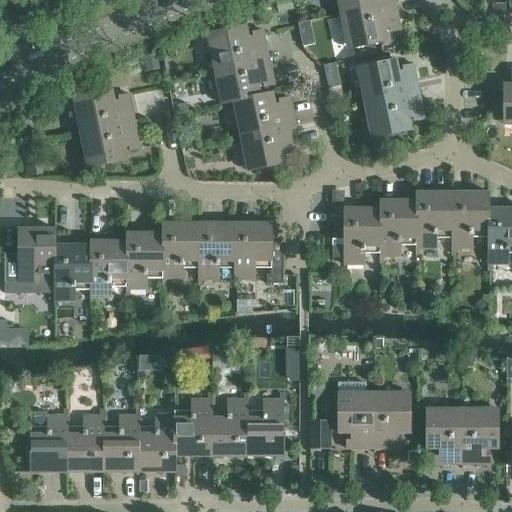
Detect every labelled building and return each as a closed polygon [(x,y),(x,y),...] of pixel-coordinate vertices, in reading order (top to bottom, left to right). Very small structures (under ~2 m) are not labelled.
[(290,0),(279,0),(276,1),(279,12),(293,8),(290,0)] [(340,11),(341,14),(396,3),(395,0),(338,0),(340,11)] [(396,3),(341,14),(341,18),(342,17),(346,38),(352,37),(354,48),(388,41),(386,33),(402,30),(396,3)] [(493,3),(493,14),(506,14),(506,4),(493,3)] [(213,66),(214,69),(269,58),(264,31),(248,34),(247,26),(213,33),(215,44),(210,46),(214,66),(213,66)] [(156,56),(144,58),(147,72),(159,69),(156,56)] [(228,103),(240,101),(240,100),(261,96),(261,95),(260,88),(275,85),(269,58),(214,69),(215,72),(219,93),(225,91),(228,103)] [(364,100),(364,103),(420,92),(414,65),(399,68),(397,60),(363,67),(366,78),(360,80),(364,100)] [(80,130),(80,133),(136,122),(130,95),(115,98),(113,90),(79,97),(82,108),(76,109),(80,130)] [(420,92),(364,103),(365,107),(370,127),(376,126),(378,137),(412,130),(410,122),(425,119),(420,92)] [(240,133),(240,136),(296,125),(290,98),(275,101),(273,93),(261,95),(261,96),(240,100),(240,101),(242,112),(236,113),(240,133)] [(136,122),(80,133),(81,136),(86,157),(92,155),(94,167),(128,160),(126,152),(141,149),(136,122)] [(296,125),(240,136),(241,140),(242,140),(246,160),(252,159),(254,170),(288,163),(286,155),(301,152),(296,125)] [(452,231),(452,197),(436,197),(436,193),(418,193),(418,192),(416,192),(416,205),(416,239),(416,249),(420,249),(437,249),(437,231),(452,231)] [(488,231),(490,209),(490,197),(472,197),(472,193),(454,193),(454,192),(452,192),(452,197),(452,231),(452,249),(456,249),(473,249),(473,231),(488,231)] [(416,239),(416,205),(400,205),(400,201),(382,201),(382,200),(380,200),(380,213),(380,247),(380,257),(384,257),(401,257),(401,239),(416,239)] [(380,247),(380,213),(364,213),(364,209),(345,209),(345,229),(334,229),(334,224),(333,224),(333,261),(334,261),(334,257),(345,257),(345,265),(365,265),(365,247),(380,247)] [(509,247),(511,246),(511,212),(508,213),(508,209),(490,209),(488,231),(488,265),(492,265),(509,265),(509,247)] [(163,223),(163,237),(164,237),(164,271),(163,271),(163,280),(166,280),(183,280),(183,268),(199,268),(199,261),(200,261),(200,227),(199,228),(199,223),(163,223)] [(235,223),(199,223),(199,228),(200,227),(200,261),(199,261),(199,268),(199,280),(202,280),(219,280),(219,262),(235,262),(236,262),(235,228),(235,223)] [(272,223),(235,223),(235,228),(236,262),(235,262),(235,285),(238,285),(238,280),(255,280),(255,261),(272,261),(272,282),(284,282),(284,236),(272,236),(272,223)] [(40,289),(55,289),(55,267),(56,267),(56,245),(56,246),(56,233),(39,233),(39,229),(19,229),(19,254),(5,254),(5,282),(19,282),(19,285),(40,285),(40,289)] [(127,233),(127,245),(128,245),(128,280),(127,280),(127,290),(130,290),(147,290),(147,271),(163,271),(164,271),(164,237),(163,237),(147,237),(147,233),(127,233)] [(92,284),(91,284),(91,298),(94,298),(111,298),(112,279),(127,280),(128,280),(128,245),(127,245),(111,246),(111,241),(91,241),(91,250),(92,250),(92,284)] [(55,267),(55,289),(55,302),(58,302),(75,302),(76,283),(91,284),(92,284),(92,250),(91,250),(75,250),(75,245),(56,246),(56,245),(56,267),(55,267)] [(481,300),(475,305),(480,311),(485,306),(481,300)] [(0,318),(0,344),(31,345),(31,327),(11,326),(12,318),(0,318)] [(347,449),(375,449),(375,393),(367,393),(367,383),(339,383),(339,433),(347,433),(347,449)] [(375,393),(375,449),(402,449),(402,433),(411,433),(411,409),(411,399),(399,399),(399,393),(375,393)] [(192,412),(176,412),(177,457),(213,457),(213,412),(212,394),(212,395),(209,395),(209,400),(192,400),(192,412)] [(264,412),(248,412),(248,457),(284,457),(284,394),(281,395),(281,400),(264,400),(264,412)] [(228,412),(213,412),(213,457),(248,457),(248,412),(248,395),(245,395),(245,400),(228,400),(228,412)] [(463,465),(463,409),(439,409),(439,415),(427,415),(427,449),(435,449),(435,465),(463,465)] [(487,409),(463,409),(463,465),(491,465),(491,449),(499,449),(499,415),(487,415),(487,409)] [(156,428),(141,428),(141,473),(177,473),(177,457),(176,412),(176,410),(173,411),(173,416),(156,416),(156,428)] [(69,473),(69,428),(69,411),(65,411),(65,416),(48,416),(48,412),(31,412),(31,473),(69,473)] [(69,428),(69,473),(105,473),(105,428),(105,411),(101,411),(101,416),(84,416),(84,428),(69,428)] [(120,428),(105,428),(105,473),(141,473),(141,428),(140,411),(137,411),(137,416),(120,416),(120,428)] [(311,422),(311,449),(331,449),(331,421),(311,422)]
